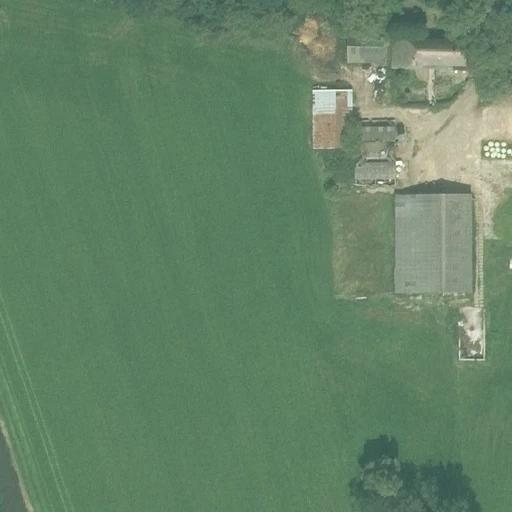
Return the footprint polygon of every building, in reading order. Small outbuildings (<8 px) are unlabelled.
[(384,33),(350,31),(349,63),(383,65),(384,33)] [(435,67),(436,45),(393,43),(392,71),(435,72),(435,67)] [(471,45),(436,45),(435,67),(453,67),(453,73),(468,73),(469,67),(471,67),(471,45)] [(312,92),(313,150),(349,149),(349,127),(353,126),(353,91),(312,92)] [(396,180),(395,128),(354,129),(357,181),(396,180)] [(471,198),(395,198),(396,296),(471,295),(471,198)] [(491,241),(511,239),(511,235),(511,214),(490,215),(491,241)]
